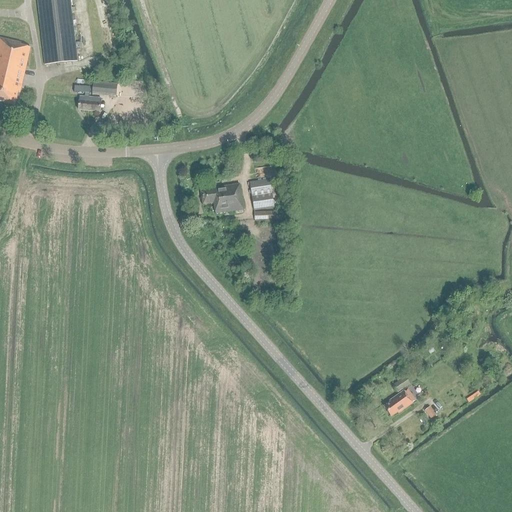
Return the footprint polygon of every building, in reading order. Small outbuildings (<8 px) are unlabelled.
[(36,0),(46,67),(78,63),(70,0),(36,0)] [(0,102),(14,106),(18,92),(20,92),(30,49),(20,46),(21,44),(3,40),(4,37),(0,36),(0,102)] [(92,95),(116,97),(117,84),(93,82),(92,95)] [(78,100),(77,110),(99,112),(100,103),(101,98),(79,96),(79,100),(78,100)] [(270,175),(269,173),(268,173),(267,167),(256,169),(257,177),(270,175)] [(269,181),(250,184),(254,212),(274,209),(269,181)] [(243,210),(239,184),(214,188),(214,189),(200,191),(202,205),(213,204),(215,214),(243,210)] [(472,324),(474,315),(467,314),(466,323),(472,324)] [(431,366),(448,353),(442,346),(425,359),(431,366)] [(393,385),(398,393),(410,385),(405,377),(393,385)] [(403,391),(390,401),(391,402),(383,407),(391,418),(397,413),(398,414),(412,404),(412,403),(415,401),(411,396),(408,398),(403,391)]
